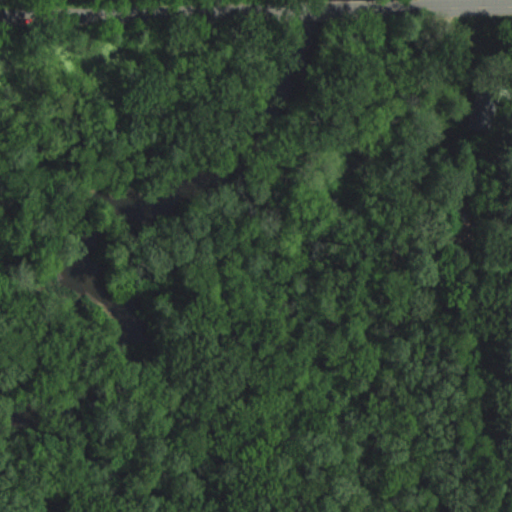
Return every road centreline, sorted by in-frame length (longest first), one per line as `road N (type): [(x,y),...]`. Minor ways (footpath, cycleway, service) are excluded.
road 1 (tertiary): [(280,11),(0,14)]
road 2 (tertiary): [(511,4),(385,9)]
